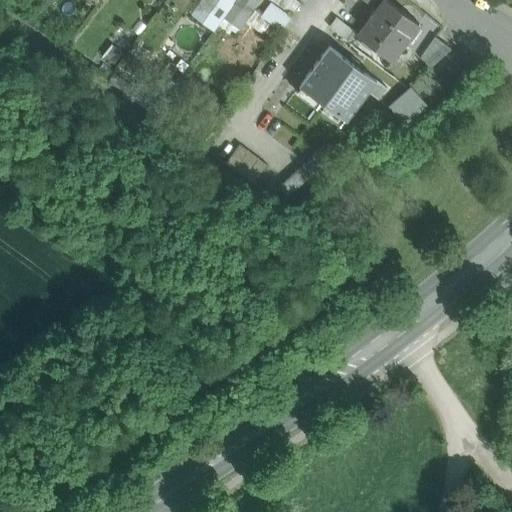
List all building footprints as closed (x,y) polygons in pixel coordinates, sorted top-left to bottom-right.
[(227,0),(201,0),(192,13),(214,30),(233,4),(227,0)] [(242,30),(261,0),(238,0),(225,19),(242,30)] [(386,0),(384,0),(358,35),(359,36),(392,61),(419,24),(386,0)] [(289,13),(272,1),(262,14),(279,26),(289,13)] [(436,37),(421,58),(431,68),(451,49),(436,37)] [(377,80),(330,45),(299,85),(348,121),(377,80)] [(411,86),(389,106),(399,118),(387,129),(392,135),(427,105),(411,86)] [(255,185),(269,166),(240,145),(226,164),(255,185)] [(323,165),(314,155),(280,186),(289,196),(323,165)]
